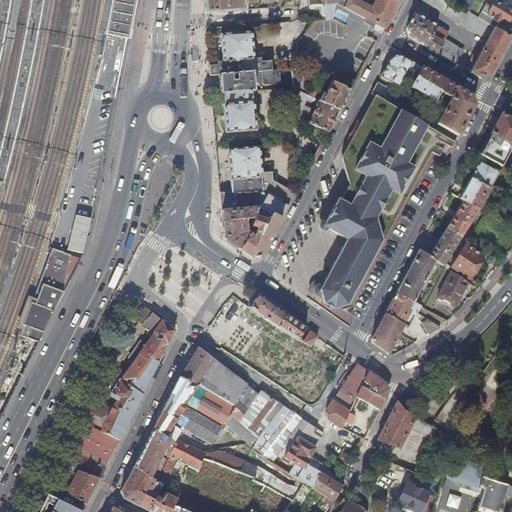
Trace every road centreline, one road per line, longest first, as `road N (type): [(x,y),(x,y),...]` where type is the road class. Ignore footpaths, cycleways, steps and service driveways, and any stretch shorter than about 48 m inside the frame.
road 1 (primary): [(0,496),(105,287),(144,169),(161,143)]
road 2 (primary): [(123,184),(107,244),(0,454)]
road 3 (residential): [(352,345),(490,96)]
road 4 (residential): [(391,39),(259,281)]
road 5 (residential): [(106,496),(184,333),(178,315),(131,284)]
road 6 (residential): [(131,284),(23,511)]
road 7 (residential): [(368,511),(358,465),(403,371)]
road 8 (secondary): [(403,371),(477,327),(511,286)]
